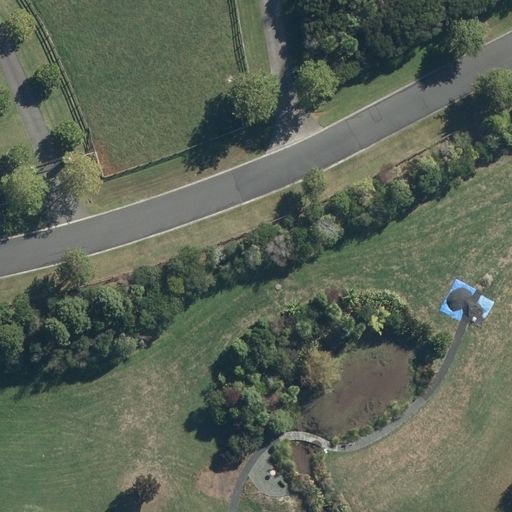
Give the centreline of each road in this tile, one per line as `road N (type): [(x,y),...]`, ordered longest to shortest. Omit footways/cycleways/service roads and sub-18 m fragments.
road 1 (residential): [(511,50),(238,185),(111,231),(0,259)]
road 2 (unknown): [(238,185),(233,0)]
